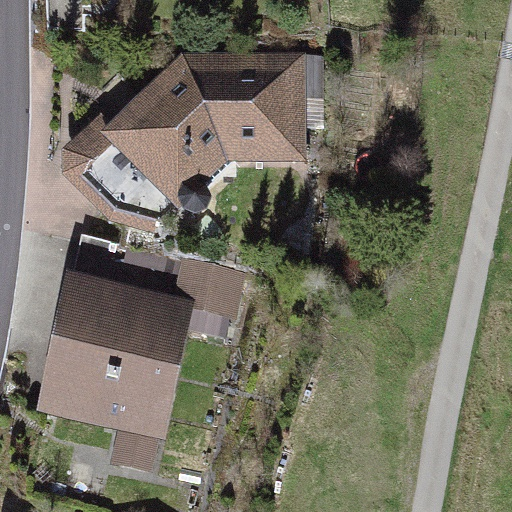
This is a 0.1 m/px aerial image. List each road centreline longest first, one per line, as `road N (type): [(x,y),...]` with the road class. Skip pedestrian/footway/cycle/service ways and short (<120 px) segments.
road 1 (track): [(429,511),(511,31)]
road 2 (residential): [(0,198),(10,0)]
